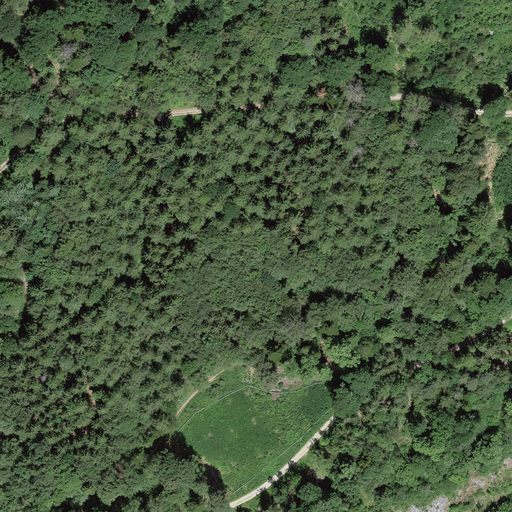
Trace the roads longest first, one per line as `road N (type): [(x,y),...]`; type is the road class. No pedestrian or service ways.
road 1 (track): [(0,171),(70,119),(336,105),(437,108),(511,122)]
road 2 (track): [(511,311),(378,374),(227,511)]
